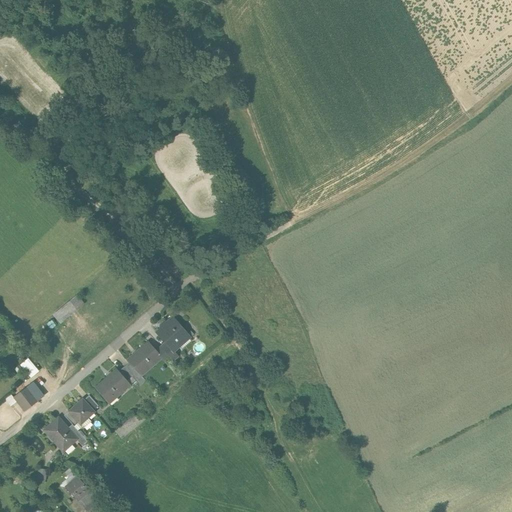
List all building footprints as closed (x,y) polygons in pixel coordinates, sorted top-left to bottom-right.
[(177,258),(166,267),(174,277),(185,268),(177,258)] [(52,313),(60,322),(85,302),(77,292),(52,313)] [(190,336),(172,315),(165,321),(164,320),(161,323),(160,327),(161,327),(156,332),(164,342),(173,351),(179,345),(177,343),(187,335),(189,337),(190,336)] [(141,348),(140,347),(126,359),(128,362),(140,375),(154,363),(151,359),(158,353),(155,350),(148,342),(141,348)] [(173,351),(164,342),(160,346),(169,356),(172,360),(177,356),(173,351)] [(169,356),(160,346),(155,350),(158,353),(161,357),(160,358),(164,361),(169,356)] [(161,357),(158,353),(151,359),(154,363),(160,358),(161,357)] [(28,356),(20,363),(32,376),(40,369),(28,356)] [(140,375),(128,362),(123,366),(132,376),(140,385),(145,381),(140,375)] [(132,376),(123,366),(118,371),(127,381),(132,376)] [(117,369),(95,387),(105,399),(112,393),(115,396),(130,384),(127,381),(118,371),(117,369)] [(26,387),(14,396),(24,410),(38,400),(26,387)] [(10,403),(16,400),(12,394),(7,397),(10,403)] [(97,405),(88,395),(83,399),(92,409),(97,405)] [(92,409),(83,399),(77,405),(76,404),(68,411),(77,421),(78,421),(85,415),(87,417),(94,411),(92,409)] [(77,421),(68,411),(64,414),(72,423),(73,424),(77,421)] [(67,428),(58,418),(44,430),(63,450),(76,439),(77,438),(67,428)] [(73,424),(72,423),(67,428),(77,438),(76,439),(81,445),(87,440),(73,424)] [(40,470),(37,478),(42,480),(45,472),(40,470)] [(96,496),(78,476),(66,487),(77,499),(78,498),(85,506),(96,496)] [(85,506),(84,507),(88,511),(95,511),(97,511),(96,509),(102,504),(96,496),(85,506)]
